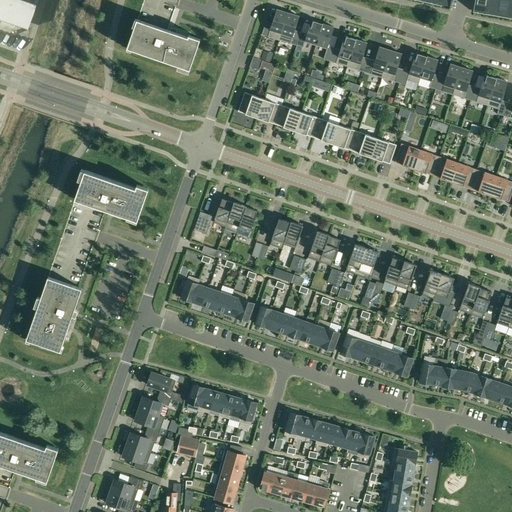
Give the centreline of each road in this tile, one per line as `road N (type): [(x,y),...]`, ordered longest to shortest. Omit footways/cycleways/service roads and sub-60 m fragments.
road 1 (tertiary): [(511,254),(200,145)]
road 2 (tertiary): [(200,145),(0,77)]
road 3 (unclassified): [(140,318),(73,511)]
road 4 (unclassified): [(200,145),(140,318)]
road 5 (residential): [(439,419),(283,367)]
road 6 (residential): [(200,145),(250,0)]
road 7 (residential): [(283,367),(140,318)]
road 8 (residential): [(315,0),(449,41)]
road 9 (residential): [(283,367),(248,500)]
